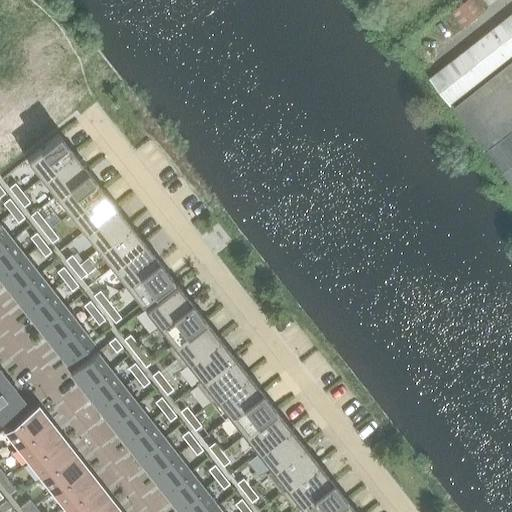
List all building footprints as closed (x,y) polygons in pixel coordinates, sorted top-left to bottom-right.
[(485,10),(476,0),(467,0),(449,14),(461,29),(485,10)] [(450,104),(511,54),(511,11),(430,78),(450,104)] [(511,60),(452,108),(511,185),(511,60)] [(29,158),(43,176),(46,173),(75,151),(61,133),(29,158)] [(75,151),(46,173),(43,176),(57,194),(89,168),(75,151)] [(89,168),(57,194),(71,211),(103,186),(89,168)] [(17,196),(23,191),(16,181),(10,186),(17,196)] [(71,211),(85,229),(117,204),(103,186),(71,211)] [(31,200),(23,191),(17,196),(25,205),(31,200)] [(9,213),(15,208),(8,198),(1,203),(9,213)] [(131,222),(117,204),(85,229),(99,247),(131,222)] [(15,208),(9,213),(16,222),(22,217),(15,208)] [(38,222),(46,231),(52,226),(45,217),(38,222)] [(113,265),(145,240),(131,222),(99,247),(113,265)] [(0,247),(11,239),(0,224),(0,247)] [(46,231),(53,241),(59,236),(52,226),(46,231)] [(36,247),(42,242),(34,233),(28,238),(36,247)] [(0,275),(24,256),(11,239),(0,247),(0,275)] [(127,283),(159,258),(145,240),(113,265),(127,283)] [(42,242),(36,247),(43,256),(49,251),(42,242)] [(72,268),(78,263),(70,253),(64,258),(72,268)] [(24,256),(0,275),(0,283),(9,295),(38,273),(24,256)] [(127,283),(141,301),(173,276),(159,258),(127,283)] [(80,279),(86,274),(78,263),(72,268),(80,279)] [(60,266),(54,271),(62,282),(68,277),(60,266)] [(51,290),(38,273),(9,295),(23,312),(51,290)] [(68,277),(62,282),(70,292),(76,287),(68,277)] [(175,283),(143,309),(157,327),(189,301),(175,283)] [(100,304),(106,299),(98,289),(92,294),(100,304)] [(51,290),(23,312),(36,329),(65,307),(51,290)] [(106,299),(100,304),(108,315),(114,310),(106,299)] [(87,300),(81,305),(89,316),(95,311),(87,300)] [(189,301),(157,327),(171,345),(203,320),(192,305),(189,301)] [(65,307),(36,329),(50,346),(78,324),(65,307)] [(95,311),(89,316),(97,326),(103,321),(95,311)] [(182,368),(186,364),(185,363),(217,338),(203,320),(171,345),(166,348),(182,368)] [(78,324),(50,346),(63,363),(92,341),(78,324)] [(130,349),(136,344),(129,335),(122,340),(130,349)] [(121,347),(113,338),(107,343),(115,352),(121,347)] [(185,363),(186,364),(199,380),(200,381),(232,356),(220,341),(217,338),(185,363)] [(136,344),(130,349),(137,359),(144,354),(136,344)] [(109,369),(96,352),(69,373),(82,390),(109,369)] [(210,404),(215,400),(214,399),(246,374),(232,356),(200,381),(199,380),(195,384),(210,404)] [(127,368),(134,378),(141,372),(133,363),(127,368)] [(123,386),(109,369),(82,390),(95,407),(123,386)] [(157,371),(151,376),(158,385),(164,380),(157,371)] [(141,372),(134,378),(142,387),(148,382),(141,372)] [(214,399),(215,400),(228,417),(260,392),(259,390),(249,377),(246,374),(214,399)] [(172,390),(164,380),(158,385),(166,395),(172,390)] [(8,384),(0,389),(0,419),(22,402),(8,384)] [(95,407),(109,424),(136,403),(123,386),(95,407)] [(260,392),(228,417),(242,435),(274,410),(273,408),(260,392)] [(167,407),(160,397),(154,402),(161,412),(167,407)] [(149,420),(136,403),(109,424),(122,442),(149,420)] [(14,446),(49,419),(37,404),(2,431),(14,446)] [(167,407),(161,412),(169,421),(175,416),(167,407)] [(186,421),(193,416),(185,407),(179,412),(186,421)] [(274,410),(242,435),(256,453),(288,428),(287,426),(277,413),(274,410)] [(186,421),(194,431),(200,426),(193,416),(186,421)] [(49,419),(14,446),(26,462),(61,434),(49,419)] [(163,437),(149,420),(122,442),(136,459),(163,437)] [(288,428),(256,453),(270,470),(271,471),(303,446),(301,444),(291,431),(288,428)] [(180,436),(188,445),(194,440),(187,431),(180,436)] [(38,477),(72,450),(61,434),(26,462),(38,477)] [(163,437),(136,459),(149,476),(176,454),(163,437)] [(194,440),(188,445),(195,455),(202,450),(194,440)] [(213,442),(207,447),(215,457),(221,452),(213,442)] [(271,471),(270,470),(265,474),(280,493),(317,464),(305,449),(303,446),(271,471)] [(72,450),(38,477),(50,492),(84,465),(72,450)] [(228,461),(221,452),(215,457),(222,466),(228,461)] [(190,471),(176,454),(149,476),(162,493),(190,471)] [(317,464),(280,493),(295,511),(299,507),(331,482),(319,467),(317,464)] [(84,465),(50,492),(61,507),(96,480),(84,465)] [(221,474),(213,465),(207,470),(214,479),(221,474)] [(190,471),(162,493),(176,510),(203,489),(190,471)] [(221,474),(214,479),(222,489),(228,484),(221,474)] [(242,478),(235,483),(243,493),(249,488),(242,478)] [(0,484),(8,494),(14,489),(6,479),(0,483),(0,484)] [(96,480),(61,507),(65,511),(86,511),(108,495),(96,480)] [(299,507),(302,511),(329,511),(345,500),(344,498),(333,485),(331,482),(299,507)] [(257,497),(249,488),(243,493),(250,502),(257,497)] [(208,511),(217,506),(203,489),(176,510),(177,511),(208,511)] [(118,511),(120,510),(108,495),(86,511),(118,511)] [(21,511),(25,511),(33,506),(29,499),(18,508),(21,511)] [(242,511),(247,508),(240,499),(234,504),(239,511),(242,511)] [(0,510),(1,511),(2,511),(9,507),(4,500),(0,503),(0,510)] [(345,500),(329,511),(354,511),(347,502),(345,500)]
